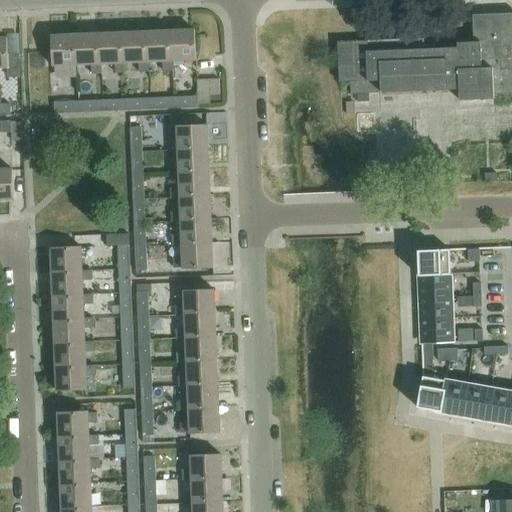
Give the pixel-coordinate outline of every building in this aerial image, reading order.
[(494,94),(511,93),(511,14),(472,16),(474,44),(457,45),(457,50),(446,51),(447,84),(459,83),(459,100),(495,98),(494,94)] [(195,31),(170,32),(171,62),(197,61),(195,31)] [(172,71),(171,62),(170,32),(147,33),(148,63),(161,62),(161,72),(172,71)] [(147,33),(123,34),(124,64),(137,63),(137,72),(148,72),(148,63),(147,33)] [(124,64),(123,34),(100,35),(101,65),(114,64),(114,73),(125,73),(124,64)] [(100,35),(75,36),(77,66),(90,65),(90,74),(101,74),(101,65),(100,35)] [(77,77),(77,66),(75,36),(51,37),(52,46),(35,47),(36,66),(53,65),(53,67),(54,67),(55,78),(77,77)] [(0,38),(0,68),(7,68),(8,77),(20,77),(19,55),(8,55),(7,38),(0,38)] [(447,89),(447,84),(446,51),(425,52),(424,39),(382,41),(337,43),(339,83),(351,83),(351,95),(381,93),(381,92),(447,89)] [(209,80),(198,80),(198,97),(199,105),(210,105),(210,102),(220,102),(220,96),(220,79),(209,80)] [(368,94),(355,95),(356,103),(368,102),(368,94)] [(198,97),(173,98),(173,109),(199,108),(199,105),(198,97)] [(149,99),(150,110),(173,109),(173,98),(149,99)] [(149,99),(126,100),(126,111),(150,110),(149,99)] [(126,111),(126,100),(102,101),(103,112),(126,111)] [(102,101),(78,102),(79,113),(103,112),(102,101)] [(54,103),(55,114),(79,113),(78,102),(54,103)] [(354,103),(345,103),(346,115),(354,115),(354,103)] [(10,105),(0,104),(0,116),(11,116),(11,115),(10,105)] [(23,104),(10,105),(11,115),(23,115),(23,104)] [(11,122),(0,122),(0,133),(11,133),(11,142),(24,141),(23,122),(11,123),(11,122)] [(178,151),(209,149),(208,126),(177,127),(178,151)] [(131,153),(143,152),(142,127),(130,128),(131,153)] [(210,173),(209,149),(178,151),(179,175),(210,173)] [(132,177),(144,176),(143,152),(131,153),(132,177)] [(13,170),(0,170),(0,200),(14,200),(13,170)] [(180,198),(211,197),(210,173),(179,175),(180,188),(171,188),(171,199),(180,198)] [(496,174),(483,174),(484,183),(496,183),(496,174)] [(133,200),(145,200),(144,176),(132,177),(133,200)] [(212,221),(211,197),(180,198),(181,211),(172,211),(172,222),(181,222),(212,221)] [(134,224),(146,223),(145,200),(133,200),(134,224)] [(212,221),(181,222),(182,236),(172,236),(172,247),(182,246),(213,245),(212,221)] [(135,248),(147,248),(146,223),(134,224),(135,248)] [(129,235),(106,235),(106,247),(118,246),(119,271),(131,270),(129,235)] [(213,245),(182,246),(183,258),(174,258),(174,269),(183,269),(183,270),(214,269),(213,245)] [(52,273),(83,272),(82,247),(51,248),(52,273)] [(135,248),(136,272),(148,272),(147,248),(135,248)] [(450,250),(419,251),(420,275),(451,274),(450,250)] [(480,250),(467,251),(468,264),(480,263),(480,250)] [(131,270),(119,271),(120,294),(132,294),(131,270)] [(83,272),(52,273),(53,297),(84,296),(83,283),(92,283),(92,272),(83,272)] [(451,274),(420,275),(420,298),(452,297),(451,274)] [(481,283),(472,283),(473,296),(482,296),(481,283)] [(185,316),(216,315),(214,290),(184,291),(185,305),(176,306),(176,316),(185,316)] [(149,292),(137,292),(138,318),(150,318),(149,292)] [(120,294),(121,317),(121,318),(133,317),(132,294),(120,294)] [(84,296),(53,297),(54,320),(85,319),(84,306),(93,306),(93,295),(84,296)] [(482,296),(473,296),(473,309),(482,308),(482,296)] [(452,297),(420,298),(421,321),(453,320),(452,297)] [(216,315),(185,316),(186,329),(177,329),(177,340),(186,340),(216,338),(216,315)] [(133,317),(121,318),(122,341),(134,341),(133,317)] [(150,318),(138,318),(139,342),(151,341),(150,318)] [(94,319),(85,319),(54,320),(55,344),(86,343),(85,330),(94,330),(94,319)] [(453,320),(421,321),(422,344),(424,344),(433,343),(454,343),(453,320)] [(483,329),(474,330),(475,343),(483,342),(483,329)] [(216,338),(186,340),(187,353),(177,353),(177,363),(187,363),(218,362),(216,338)] [(123,365),(134,364),(134,341),(122,341),(123,365)] [(152,365),(151,341),(139,342),(140,365),(152,365)] [(86,343),(55,344),(56,367),(86,366),(86,353),(95,353),(95,342),(86,343)] [(433,343),(424,344),(424,354),(433,354),(433,343)] [(497,347),(485,348),(485,356),(497,355),(497,347)] [(509,347),(497,347),(497,355),(509,355),(509,347)] [(458,349),(448,350),(448,361),(459,361),(458,349)] [(448,350),(438,350),(439,362),(448,361),(448,350)] [(218,362),(187,363),(188,376),(179,376),(179,387),(188,387),(218,385),(218,362)] [(124,390),(135,389),(134,364),(123,365),(124,390)] [(152,365),(140,365),(141,389),(153,388),(152,365)] [(96,366),(86,366),(56,367),(57,392),(87,391),(87,377),(96,377),(96,366)] [(423,377),(418,408),(441,413),(447,381),(423,377)] [(447,381),(441,413),(464,417),(469,385),(447,381)] [(219,409),(218,385),(188,387),(189,399),(180,400),(180,410),(189,410),(219,409)] [(469,385),(464,417),(486,420),(492,389),(469,385)] [(154,412),(153,388),(141,389),(142,412),(154,412)] [(511,392),(492,389),(486,420),(509,424),(511,405),(511,392)] [(189,410),(190,424),(181,425),(181,435),(221,434),(219,409),(189,410)] [(126,435),(138,435),(137,410),(125,410),(126,435)] [(87,413),(87,412),(58,413),(59,438),(89,437),(88,424),(98,423),(97,413),(87,413)] [(143,436),(155,436),(154,412),(142,412),(143,436)] [(127,459),(139,458),(138,435),(126,435),(127,459)] [(89,437),(59,438),(60,461),(90,460),(89,447),(99,447),(98,436),(89,437)] [(164,469),(163,450),(154,451),(155,457),(144,457),(145,482),(156,481),(156,469),(164,469)] [(183,480),(192,480),(222,478),(221,455),(191,456),(192,469),(182,469),(183,480)] [(128,482),(140,481),(139,458),(127,459),(128,482)] [(90,460),(60,461),(61,485),(91,483),(90,471),(100,470),(99,460),(90,460)] [(223,502),(222,478),(192,480),(193,504),(223,502)] [(129,506),(140,505),(140,481),(128,482),(129,506)] [(156,481),(145,482),(146,506),(157,505),(156,481)] [(91,483),(61,485),(62,508),(92,507),(91,483)] [(496,511),(511,511),(511,501),(496,502),(496,511)] [(223,511),(223,502),(193,504),(193,511),(223,511)]
